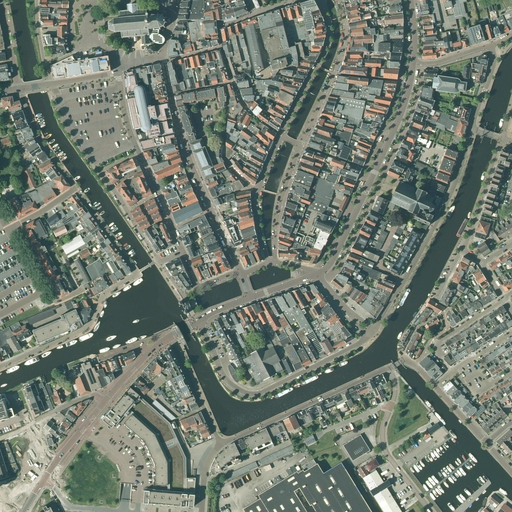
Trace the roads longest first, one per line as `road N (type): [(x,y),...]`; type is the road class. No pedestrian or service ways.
road 1 (residential): [(276,262),(278,215),(302,145),(281,136),(258,189),(268,263)]
road 2 (residential): [(0,366),(84,329),(104,294),(136,274),(74,189)]
road 3 (secondary): [(317,274),(332,261),(365,190),(411,65)]
road 4 (unclassified): [(240,270),(185,150),(163,56)]
road 5 (residential): [(375,331),(450,196),(473,130)]
road 6 (residential): [(366,340),(249,395),(224,377),(198,320)]
road 7 (unclassified): [(219,440),(389,368)]
road 8 (unclassified): [(430,511),(383,444),(395,388),(389,368)]
road 9 (residential): [(450,373),(434,345),(505,299)]
